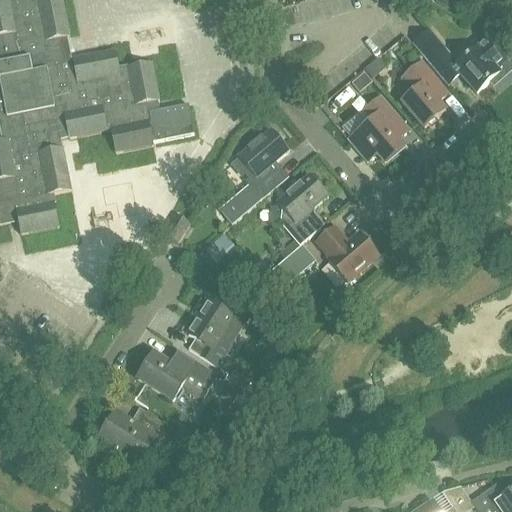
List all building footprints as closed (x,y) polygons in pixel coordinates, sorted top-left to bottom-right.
[(0,0),(0,127),(4,144),(0,144),(0,226),(19,223),(21,237),(60,229),(53,197),(72,193),(62,141),(111,131),(116,155),(153,147),(153,144),(195,137),(190,107),(161,113),(159,104),(160,103),(153,64),(119,71),(115,54),(72,63),(68,41),(70,40),(62,0),(0,0)] [(447,0),(445,7),(458,12),(463,1),(461,0),(447,0)] [(475,49),(476,51),(458,66),(430,33),(413,47),(446,86),(458,74),(477,95),(500,75),(497,72),(507,63),(486,40),(475,49)] [(425,131),(446,113),(429,93),(439,84),(422,64),(401,81),(413,95),(402,104),(425,131)] [(367,165),(378,156),(385,165),(405,148),(400,142),(410,133),(382,99),(364,114),(372,123),(348,143),(367,165)] [(245,197),(242,193),(219,213),(232,228),(261,203),(289,180),(276,165),(290,154),(271,132),(238,160),(230,166),(241,179),(245,176),(249,181),(245,184),(251,191),(245,197)] [(311,213),(328,199),(310,178),(277,206),(282,211),(280,226),(300,249),(322,231),(311,219),(311,213)] [(163,237),(178,248),(192,226),(176,216),(163,237)] [(348,285),(379,259),(359,236),(348,245),(335,230),(317,245),(330,261),(328,262),(348,285)] [(226,236),(205,253),(216,266),(236,249),(226,236)] [(219,343),(234,320),(207,302),(194,322),(198,324),(189,337),(195,342),(189,352),(206,363),(216,369),(229,349),(219,343)] [(154,356),(149,363),(138,381),(173,404),(182,390),(202,403),(217,379),(193,364),(186,376),(154,356)] [(223,398),(247,414),(256,400),(232,384),(223,398)] [(166,457),(179,436),(143,413),(135,427),(116,415),(99,443),(138,468),(152,448),(166,457)] [(511,511),(511,493),(508,497),(500,485),(471,505),(476,511),(511,511)]
